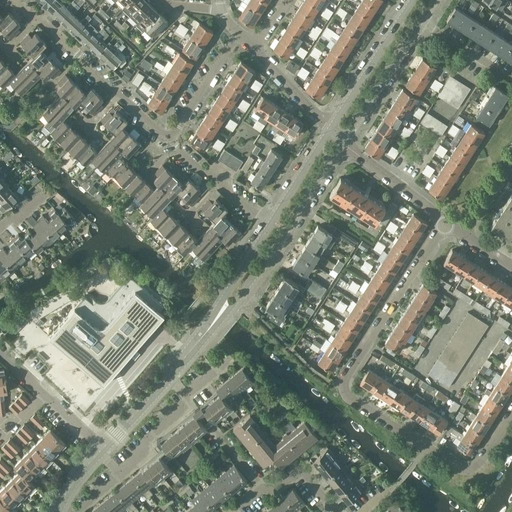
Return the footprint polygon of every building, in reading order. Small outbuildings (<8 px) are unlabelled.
[(53,0),(46,7),(53,14),(63,4),(58,0),(53,0)] [(53,14),(61,21),(80,0),(74,0),(67,8),(63,4),(53,14)] [(61,21),(68,28),(77,18),(73,14),(85,1),(83,0),(80,0),(61,21)] [(122,9),(130,17),(145,0),(144,0),(131,0),(125,7),(122,9)] [(130,17),(137,24),(152,8),(145,0),(130,17)] [(258,0),(249,0),(245,7),(259,15),(266,5),(258,0)] [(309,0),(304,0),(299,8),(313,17),(319,6),(309,0)] [(362,0),(356,9),(370,18),(376,8),(363,0),(362,0)] [(259,15),(245,7),(239,17),(252,26),(259,15)] [(350,19),(363,28),(370,18),(356,9),(352,15),(340,7),(338,11),(345,16),(350,19)] [(447,21),(457,27),(465,14),(455,7),(447,21)] [(143,32),(144,31),(160,15),(159,14),(152,8),(137,24),(136,25),(143,32)] [(299,8),(293,18),(306,27),(313,17),(299,8)] [(332,14),(324,10),(321,15),(328,20),(332,14)] [(342,20),(345,16),(338,11),(335,15),(342,20)] [(8,35),(12,31),(16,27),(17,27),(20,24),(9,13),(3,18),(8,23),(2,30),(8,35)] [(0,27),(2,30),(8,23),(3,18),(0,14),(0,27)] [(68,28),(75,35),(91,18),(88,14),(81,21),(77,18),(68,28)] [(160,15),(144,31),(152,38),(168,21),(160,14),(159,14),(160,15)] [(457,27),(467,33),(475,20),(465,14),(457,27)] [(75,35),(83,42),(95,28),(91,31),(88,28),(94,21),(91,18),(75,35)] [(293,18),(286,29),(300,37),(304,31),(316,39),(319,35),(311,30),(311,31),(306,28),(306,27),(293,18)] [(344,29),(357,38),(363,28),(350,19),(344,29)] [(96,26),(99,29),(105,24),(102,20),(96,26)] [(467,33),(476,40),(485,26),(475,20),(467,33)] [(178,27),(186,32),(188,29),(180,23),(178,27)] [(199,23),(191,36),(204,44),(213,31),(199,23)] [(178,27),(175,25),(169,31),(173,35),(175,31),(178,27)] [(311,30),(319,35),(322,29),(316,25),(315,28),(313,27),(311,30)] [(476,40),(486,46),(495,33),(485,26),(476,40)] [(186,32),(178,27),(175,31),(183,36),(186,32)] [(332,36),(337,39),(351,48),(357,38),(344,29),(341,33),(335,29),(333,31),(327,27),(325,31),(332,36)] [(83,42),(90,49),(106,32),(102,28),(99,31),(95,28),(83,42)] [(286,29),(280,39),(293,47),(300,37),(286,29)] [(12,31),(8,35),(11,39),(16,35),(12,31)] [(330,40),(332,36),(325,31),(323,35),(327,38),(330,40)] [(90,49),(97,55),(110,42),(109,42),(106,45),(102,41),(109,34),(106,32),(90,49)] [(23,46),(29,52),(36,46),(40,50),(41,50),(46,44),(35,33),(31,37),(32,37),(27,41),(23,46)] [(486,46),(496,53),(505,39),(495,33),(486,46)] [(204,44),(191,36),(182,49),(196,57),(204,44)] [(19,42),(23,46),(27,41),(24,38),(19,42)] [(97,55),(105,62),(122,43),(124,41),(121,38),(113,45),(110,42),(97,55)] [(293,47),(280,39),(273,49),(287,58),(293,47)] [(337,39),(331,49),(344,58),(351,48),(337,39)] [(496,53),(506,59),(511,49),(511,43),(505,39),(496,53)] [(122,43),(105,62),(112,69),(117,64),(121,67),(126,62),(125,57),(120,52),(125,46),(122,43)] [(165,49),(172,54),(175,50),(167,45),(165,49)] [(28,62),(35,68),(47,56),(41,50),(40,50),(36,46),(29,52),(33,56),(28,62)] [(300,46),(298,50),(306,55),(308,52),(300,46)] [(315,47),(312,51),(320,55),(322,52),(315,47)] [(331,49),(325,59),(338,68),(344,58),(331,49)] [(306,55),(298,50),(296,54),(303,59),(306,55)] [(320,55),(312,51),(310,55),(317,59),(320,55)] [(180,53),(173,63),(187,72),(193,62),(180,53)] [(47,56),(35,68),(41,74),(44,71),(47,68),(51,73),(54,70),(57,74),(61,70),(47,56)] [(423,58),(414,71),(428,80),(436,67),(423,58)] [(146,68),(150,67),(152,64),(144,59),(140,64),(146,68)] [(325,59),(318,69),(332,77),(338,68),(325,59)] [(291,60),(286,67),(295,73),(299,65),(291,60)] [(157,61),(154,65),(162,70),(164,66),(157,61)] [(241,61),(235,71),(248,80),(255,70),(241,61)] [(10,82),(16,87),(29,73),(35,68),(28,62),(23,67),(15,74),(9,81),(10,82)] [(173,63),(167,73),(180,82),(187,72),(173,63)] [(0,83),(4,87),(10,82),(9,81),(15,74),(4,64),(0,68),(0,70),(4,74),(0,77),(0,83)] [(162,70),(154,65),(152,69),(159,74),(162,70)] [(302,67),(300,71),(307,75),(309,72),(302,67)] [(29,73),(16,87),(22,94),(36,80),(42,75),(41,74),(35,68),(29,73)] [(318,69),(312,79),(325,87),(332,77),(318,69)] [(127,71),(122,78),(127,82),(132,74),(127,71)] [(235,71),(228,81),(242,90),(248,80),(235,71)] [(307,75),(300,71),(297,74),(305,79),(307,75)] [(428,80),(414,71),(406,84),(419,93),(428,80)] [(131,82),(138,86),(140,83),(144,76),(138,72),(131,82)] [(167,73),(161,83),(174,92),(180,82),(167,73)] [(64,91),(61,94),(68,101),(80,88),(65,74),(61,78),(65,82),(63,84),(67,88),(64,91)] [(444,85),(449,89),(455,79),(450,75),(444,85)] [(325,87),(312,79),(305,89),(319,97),(325,87)] [(435,79),(432,83),(441,88),(443,84),(435,79)] [(449,89),(454,92),(460,82),(455,79),(449,89)] [(255,80),(253,83),(260,88),(263,84),(255,80)] [(144,81),(142,85),(149,90),(151,86),(144,81)] [(228,81),(222,91),(235,100),(242,90),(228,81)] [(460,82),(454,92),(459,95),(465,85),(460,82)] [(161,83),(154,93),(168,102),(174,92),(161,83)] [(260,88),(253,83),(251,87),(258,92),(260,88)] [(441,88),(432,83),(430,87),(438,92),(441,88)] [(149,90),(142,85),(140,89),(147,93),(149,90)] [(443,99),(449,89),(444,85),(437,96),(443,99)] [(465,85),(459,95),(464,98),(470,88),(465,85)] [(495,86),(489,96),(502,105),(509,95),(495,86)] [(68,101),(75,107),(81,101),(85,105),(91,98),(86,94),(80,88),(68,101)] [(91,98),(85,105),(91,111),(95,107),(99,102),(100,103),(103,99),(91,88),(86,94),(91,98)] [(416,97),(403,89),(396,99),(410,107),(415,111),(422,115),(425,111),(412,104),(416,97)] [(448,102),(454,92),(449,89),(443,99),(448,102)] [(222,91),(216,101),(229,110),(235,100),(222,91)] [(459,95),(454,92),(448,102),(453,105),(459,95)] [(168,102),(154,93),(148,103),(161,112),(168,102)] [(42,114),(49,120),(64,105),(68,101),(61,94),(57,99),(42,114)] [(464,98),(459,95),(453,105),(458,108),(464,98)] [(489,96),(482,106),(496,115),(502,105),(489,96)] [(273,103),(263,97),(254,110),(261,114),(253,126),(257,129),(273,103)] [(243,99),(240,103),(248,108),(250,104),(243,99)] [(396,99),(390,109),(404,117),(410,107),(396,99)] [(49,120),(56,126),(56,127),(63,120),(71,111),(75,107),(68,101),(64,105),(49,120)] [(216,101),(209,111),(223,120),(229,110),(216,101)] [(248,108),(240,103),(238,107),(245,111),(248,108)] [(268,119),(275,123),(283,110),(273,103),(257,129),(260,131),(268,119)] [(489,125),(496,115),(482,106),(476,116),(489,125)] [(390,109),(384,119),(397,127),(404,117),(390,109)] [(104,123),(111,130),(117,123),(122,128),(122,127),(128,122),(116,110),(112,114),(113,115),(109,119),(104,123)] [(273,139),(277,142),(281,135),(281,134),(284,129),(285,129),(293,116),(283,110),(275,123),(280,127),(277,132),(273,139)] [(209,111),(203,121),(216,130),(223,120),(209,111)] [(422,115),(415,111),(412,114),(420,119),(422,115)] [(421,123),(426,126),(432,116),(427,113),(421,123)] [(293,116),(285,129),(295,136),(303,122),(293,116)] [(426,126),(431,129),(437,119),(432,116),(426,126)] [(230,119),(228,123),(235,127),(237,124),(230,119)] [(384,119),(377,128),(391,137),(397,127),(384,119)] [(431,129),(436,133),(442,122),(437,119),(431,129)] [(50,132),(57,139),(64,132),(69,137),(74,130),(63,120),(56,127),(56,126),(50,132)] [(203,121),(197,131),(210,139),(216,130),(203,121)] [(442,122),(436,133),(441,136),(448,126),(442,122)] [(115,134),(110,139),(117,146),(128,133),(122,127),(122,128),(117,123),(111,130),(115,134)] [(235,127),(228,123),(225,126),(233,131),(235,127)] [(471,123),(463,137),(476,145),(484,132),(471,123)] [(453,125),(450,129),(458,133),(460,129),(453,125)] [(405,127),(403,131),(410,135),(412,131),(405,127)] [(377,128),(371,138),(385,147),(391,137),(377,128)] [(458,133),(450,129),(448,132),(455,137),(458,133)] [(57,139),(69,149),(80,136),(74,130),(69,137),(64,132),(57,139)] [(210,139),(197,131),(190,141),(204,149),(210,139)] [(410,135),(403,131),(400,134),(407,139),(410,135)] [(123,152),(126,149),(129,146),(133,150),(135,147),(139,151),(143,147),(128,133),(117,146),(123,152)] [(69,149),(79,159),(86,152),(81,148),(87,142),(80,136),(69,149)] [(476,145),(463,137),(456,147),(470,155),(476,145)] [(385,147),(371,138),(365,148),(378,157),(385,147)] [(106,144),(112,150),(119,156),(120,157),(121,156),(124,153),(123,152),(117,146),(110,139),(107,143),(106,144)] [(218,139),(215,143),(222,147),(225,144),(218,139)] [(87,166),(92,160),(91,160),(98,153),(98,152),(87,142),(81,148),(86,152),(79,159),(87,166)] [(222,147),(215,143),(213,146),(220,151),(222,147)] [(91,160),(92,160),(98,166),(112,150),(106,144),(98,152),(98,153),(91,160)] [(252,152),(256,155),(260,148),(256,145),(252,152)] [(440,145),(438,149),(445,153),(447,149),(440,145)] [(392,147),(390,150),(397,155),(399,151),(392,147)] [(456,147),(450,156),(463,165),(470,155),(456,147)] [(236,171),(243,161),(224,149),(218,159),(236,171)] [(261,158),(275,167),(282,156),(271,149),(265,160),(261,158)] [(445,153),(438,149),(435,152),(442,157),(445,153)] [(105,172),(107,170),(108,169),(107,169),(119,156),(112,150),(98,166),(105,172)] [(397,155),(390,150),(388,154),(395,159),(397,155)] [(107,170),(114,176),(120,169),(125,173),(130,167),(120,157),(119,156),(107,169),(108,169),(107,170)] [(250,156),(245,163),(250,166),(254,159),(250,156)] [(463,165),(450,156),(443,166),(457,175),(463,165)] [(254,169),(258,171),(268,177),(275,167),(261,158),(254,169)] [(250,166),(245,163),(241,169),(245,172),(250,166)] [(158,185),(165,191),(177,179),(162,165),(158,169),(162,173),(160,175),(164,179),(161,182),(158,185)] [(427,165),(425,169),(432,173),(434,169),(427,165)] [(443,166),(437,176),(451,185),(457,175),(443,166)] [(114,176),(125,186),(137,173),(130,167),(125,173),(120,169),(114,176)] [(432,173),(425,169),(422,172),(430,177),(432,173)] [(268,177),(258,171),(251,181),(261,188),(268,177)] [(125,186),(136,196),(142,190),(138,185),(143,179),(137,173),(125,186)] [(437,176),(429,189),(442,198),(451,185),(437,176)] [(330,195),(345,204),(356,188),(341,178),(330,195)] [(140,205),(142,202),(143,202),(155,190),(154,189),(143,179),(138,185),(142,190),(136,196),(142,202),(140,205)] [(165,191),(172,198),(177,192),(181,196),(187,189),(183,185),(177,179),(165,191)] [(187,189),(181,196),(188,202),(192,197),(196,193),(197,193),(200,190),(188,179),(183,185),(187,189)] [(0,199),(11,190),(4,182),(0,185),(0,199)] [(154,189),(155,190),(161,196),(168,202),(170,200),(172,198),(165,191),(158,185),(156,187),(154,189)] [(345,204),(360,214),(371,197),(356,188),(345,204)] [(217,189),(209,198),(209,199),(213,202),(216,198),(221,193),(217,189)] [(11,190),(0,199),(0,201),(1,202),(0,203),(0,210),(2,212),(18,198),(11,190)] [(140,205),(146,211),(161,196),(155,190),(143,202),(142,202),(140,205)] [(511,192),(490,226),(506,237),(505,238),(511,242),(511,234),(511,233),(511,192)] [(146,211),(153,217),(162,208),(168,202),(161,196),(146,211)] [(192,197),(188,202),(192,205),(196,201),(192,197)] [(371,197),(360,214),(375,224),(386,207),(371,197)] [(205,211),(211,218),(218,211),(222,215),(228,209),(216,198),(213,202),(209,207),(205,211)] [(209,199),(205,203),(209,207),(213,202),(209,199)] [(201,208),(205,211),(209,207),(205,203),(201,208)] [(409,210),(401,205),(399,209),(406,214),(409,210)] [(52,218),(50,220),(61,232),(69,224),(75,219),(64,207),(58,212),(54,208),(48,213),(52,218)] [(150,220),(157,226),(163,220),(168,224),(174,218),(162,208),(153,217),(150,220)] [(215,221),(210,227),(216,234),(228,221),(222,215),(218,211),(211,218),(215,221)] [(414,213),(407,223),(421,232),(427,222),(414,213)] [(61,232),(50,220),(48,222),(42,215),(36,220),(38,222),(53,238),(61,232)] [(157,226),(168,237),(180,224),(174,218),(168,224),(163,220),(157,226)] [(228,221),(216,234),(223,240),(226,237),(228,234),(233,238),(236,235),(240,238),(243,235),(228,221)] [(37,231),(35,233),(46,245),(53,238),(38,222),(33,227),(37,231)] [(391,222),(388,225),(396,230),(398,226),(391,222)] [(407,223),(401,233),(414,242),(421,232),(407,223)] [(168,237),(179,247),(185,241),(180,236),(186,230),(180,224),(168,237)] [(318,225),(312,235),(325,244),(331,247),(337,237),(332,234),(318,225)] [(396,230),(388,225),(386,229),(393,233),(396,230)] [(206,231),(212,238),(219,244),(221,242),(223,240),(216,234),(210,227),(208,229),(206,231)] [(179,247),(186,253),(191,248),(191,247),(197,240),(186,230),(180,236),(185,241),(179,247)] [(29,231),(23,235),(38,252),(46,245),(35,233),(33,235),(29,231)] [(192,248),(197,253),(212,238),(206,231),(197,240),(191,247),(191,248),(186,253),(192,248)] [(338,235),(354,246),(357,241),(341,231),(338,235)] [(401,233),(395,243),(408,251),(414,242),(401,233)] [(18,234),(12,239),(28,255),(35,249),(38,252),(23,235),(23,236),(24,237),(22,239),(18,234)] [(312,235),(305,245),(319,254),(322,249),(328,252),(331,247),(325,244),(312,235)] [(212,238),(197,253),(205,260),(219,244),(212,238)] [(11,248),(9,250),(20,262),(28,255),(12,239),(7,244),(11,248)] [(378,241),(376,245),(383,250),(385,246),(378,241)] [(395,243),(388,253),(402,261),(408,251),(395,243)] [(305,245),(299,255),(313,264),(319,254),(305,245)] [(383,250),(376,245),(373,248),(380,253),(383,250)] [(3,248),(0,250),(0,255),(13,269),(20,262),(9,250),(7,252),(3,248)] [(444,263),(454,269),(462,256),(452,250),(444,263)] [(388,253),(382,263),(395,271),(402,261),(388,253)] [(0,270),(5,276),(13,269),(0,255),(0,270)] [(313,264),(299,255),(293,265),(306,274),(313,264)] [(454,269),(464,276),(472,262),(462,256),(454,269)] [(365,261),(362,265),(370,269),(373,265),(365,261)] [(464,276),(473,282),(482,269),(472,262),(464,276)] [(382,263),(375,273),(389,281),(395,271),(382,263)] [(341,268),(336,264),(333,269),(338,273),(341,268)] [(370,269),(362,265),(360,268),(368,273),(370,269)] [(473,282),(483,288),(492,275),(482,269),(473,282)] [(375,273),(369,282),(383,291),(389,281),(375,273)] [(149,331),(158,321),(159,320),(164,314),(158,309),(163,304),(129,274),(128,274),(108,297),(108,298),(107,298),(107,299),(106,299),(105,300),(104,300),(103,301),(102,301),(101,301),(100,301),(99,301),(98,301),(97,300),(96,300),(96,299),(95,299),(86,292),(84,295),(75,305),(58,324),(54,329),(53,330),(48,336),(52,339),(53,339),(63,349),(64,349),(74,358),(75,359),(86,368),(87,369),(97,378),(98,379),(104,384),(109,378),(109,377),(118,367),(119,366),(129,355),(130,354),(139,344),(140,343),(149,332),(149,331)] [(483,288),(493,295),(502,281),(492,275),(483,288)] [(285,277),(278,287),(295,298),(298,293),(301,295),(305,289),(298,283),(297,285),(285,277)] [(310,278),(307,283),(323,293),(326,288),(310,278)] [(353,280),(350,284),(358,289),(360,285),(353,280)] [(493,295),(503,301),(511,288),(502,281),(493,295)] [(369,282),(363,292),(376,301),(383,291),(369,282)] [(323,293),(307,283),(304,288),(320,298),(323,293)] [(423,283),(417,293),(430,302),(437,292),(423,283)] [(358,289),(350,284),(348,288),(355,293),(358,289)] [(278,287),(272,297),(289,308),(295,298),(278,287)] [(503,301),(511,306),(511,287),(511,288),(503,301)] [(363,292),(356,302),(370,311),(376,301),(363,292)] [(417,293),(411,303),(424,312),(430,302),(417,293)] [(289,308),(272,297),(266,307),(279,316),(278,317),(283,321),(285,317),(284,316),(289,308)] [(340,300),(337,304),(345,309),(347,305),(340,300)] [(356,302),(350,312),(364,321),(370,311),(356,302)] [(411,303),(404,313),(417,322),(424,312),(411,303)] [(345,309),(337,304),(335,308),(342,312),(345,309)] [(445,304),(442,310),(447,313),(450,307),(445,304)] [(306,311),(311,315),(314,310),(309,306),(306,311)] [(485,307),(482,312),(487,315),(490,310),(485,307)] [(447,313),(442,310),(439,315),(443,318),(447,313)] [(350,312),(344,322),(357,331),(364,321),(350,312)] [(468,312),(465,317),(475,323),(478,319),(468,312)] [(404,313),(398,323),(411,332),(421,338),(425,332),(415,326),(417,322),(404,313)] [(497,321),(502,324),(505,319),(500,316),(497,321)] [(475,323),(465,317),(462,322),(472,328),(475,323)] [(488,325),(478,319),(475,323),(485,330),(488,325)] [(505,319),(502,324),(507,327),(510,323),(505,319)] [(327,320),(325,324),(332,328),(335,325),(327,320)] [(344,322),(337,332),(351,341),(357,331),(344,322)] [(472,328),(462,322),(458,326),(469,333),(472,328)] [(398,323),(391,333),(405,342),(411,332),(398,323)] [(485,330),(475,323),(472,328),(482,335),(485,330)] [(332,328),(325,324),(322,328),(330,332),(332,328)] [(432,324),(429,329),(434,332),(437,327),(432,324)] [(469,333),(458,326),(455,331),(466,338),(469,333)] [(472,328),(469,333),(479,340),(482,335),(472,328)] [(434,332),(429,329),(426,334),(431,337),(434,332)] [(466,338),(455,331),(452,336),(463,342),(466,338)] [(337,332),(331,342),(345,351),(351,341),(337,332)] [(405,342),(391,333),(385,343),(398,352),(405,342)] [(469,333),(466,338),(476,344),(479,340),(469,333)] [(460,347),(463,342),(452,336),(449,341),(460,347)] [(476,344),(466,338),(463,342),(473,349),(476,344)] [(500,338),(496,345),(501,348),(505,341),(500,338)] [(315,340),(312,343),(320,348),(322,345),(315,340)] [(449,341),(446,345),(457,352),(460,347),(449,341)] [(331,342),(325,352),(338,360),(345,351),(331,342)] [(463,342),(460,347),(470,354),(473,349),(463,342)] [(320,348),(312,343),(310,347),(317,352),(320,348)] [(454,357),(457,352),(446,345),(443,350),(454,357)] [(501,348),(496,345),(492,351),(496,354),(501,348)] [(470,354),(460,347),(457,352),(467,358),(470,354)] [(440,355),(451,361),(454,357),(443,350),(440,355)] [(338,360),(325,352),(318,362),(332,370),(338,360)] [(467,358),(457,352),(454,357),(464,363),(467,358)] [(379,359),(385,363),(388,358),(382,354),(379,359)] [(448,366),(451,361),(440,355),(437,359),(448,366)] [(464,363),(454,357),(451,361),(461,368),(464,363)] [(388,358),(385,363),(391,366),(394,362),(388,358)] [(444,371),(448,366),(437,359),(434,364),(444,371)] [(487,359),(483,365),(488,368),(492,362),(487,359)] [(451,361),(448,366),(458,373),(461,368),(451,361)] [(441,375),(444,371),(434,364),(431,369),(441,375)] [(245,365),(233,374),(245,389),(254,382),(246,373),(249,370),(245,365)] [(488,368),(483,365),(479,371),(484,374),(488,368)] [(458,373),(448,366),(444,371),(455,377),(458,373)] [(511,368),(508,366),(501,376),(511,382),(511,368)] [(401,373),(406,376),(410,372),(404,368),(401,373)] [(360,383),(370,389),(378,376),(368,369),(360,383)] [(428,374),(438,380),(441,375),(431,369),(428,374)] [(455,377),(444,371),(441,375),(452,382),(455,377)] [(410,372),(406,376),(412,380),(415,376),(410,372)] [(233,374),(224,381),(241,402),(244,399),(240,394),(245,389),(233,374)] [(441,375),(438,380),(449,387),(452,382),(441,375)] [(370,389),(380,395),(388,382),(378,376),(370,389)] [(511,382),(501,376),(495,385),(508,394),(511,388),(511,382)] [(380,395),(390,402),(395,393),(396,394),(398,391),(397,390),(398,388),(403,381),(398,378),(393,385),(388,382),(380,395)] [(216,388),(219,393),(228,403),(229,403),(234,399),(238,404),(241,402),(224,381),(216,388)] [(484,392),(489,395),(502,404),(508,394),(495,385),(492,391),(487,388),(484,392)] [(278,388),(261,402),(265,408),(283,393),(278,388)] [(390,402),(400,408),(408,394),(398,388),(397,390),(398,391),(396,394),(395,393),(390,402)] [(448,397),(443,394),(438,391),(435,395),(445,401),(448,397)] [(219,393),(211,400),(223,415),(232,407),(229,403),(228,403),(219,393)] [(400,408),(409,414),(421,396),(416,393),(413,397),(408,394),(400,408)] [(22,394),(17,398),(25,405),(29,401),(22,394)] [(464,394),(460,400),(465,403),(469,397),(464,394)] [(489,395),(483,405),(496,414),(502,404),(489,395)] [(409,414),(419,420),(428,407),(427,407),(422,403),(425,399),(421,396),(409,414)] [(17,398),(13,402),(20,409),(25,405),(17,398)] [(223,415),(211,400),(200,408),(205,414),(207,413),(214,422),(223,415)] [(448,410),(454,414),(460,404),(454,400),(448,410)] [(20,409),(13,402),(9,407),(16,414),(20,409)] [(419,420),(429,427),(438,413),(433,411),(435,407),(430,404),(427,407),(428,407),(419,420)] [(483,405),(476,415),(490,424),(496,414),(483,405)] [(459,411),(456,416),(461,419),(464,414),(459,411)] [(474,419),(470,425),(483,433),(490,424),(476,415),(471,412),(469,416),(474,419)] [(31,417),(41,428),(45,424),(35,413),(31,417)] [(195,413),(186,420),(198,435),(207,428),(195,413)] [(438,413),(429,427),(439,433),(448,420),(438,413)] [(275,463),(274,463),(276,461),(281,467),(317,437),(304,420),(288,433),(286,432),(282,435),(284,437),(280,440),(279,439),(270,438),(269,439),(266,435),(268,434),(265,430),(263,431),(250,415),(233,429),(263,465),(269,460),(270,462),(270,463),(269,463),(269,464),(269,465),(270,466),(271,467),(272,467),(273,467),(274,467),(274,466),(275,465),(275,464),(275,463)] [(461,419),(456,416),(453,421),(457,424),(461,419)] [(186,420),(177,427),(190,442),(198,435),(186,420)] [(24,424),(20,428),(30,439),(34,434),(24,424)] [(470,425),(464,435),(477,443),(483,433),(470,425)] [(477,443),(464,435),(450,426),(447,431),(460,440),(457,445),(470,453),(477,443)] [(177,427),(169,434),(181,449),(190,442),(177,427)] [(30,439),(20,428),(16,433),(26,443),(30,439)] [(50,429),(43,436),(59,452),(66,445),(50,429)] [(181,449),(169,434),(160,441),(173,456),(181,449)] [(43,436),(36,444),(52,460),(59,452),(43,436)] [(10,439),(5,443),(16,453),(20,449),(10,439)] [(152,445),(155,449),(160,445),(157,441),(152,445)] [(16,453),(5,443),(1,447),(11,457),(16,453)] [(36,444),(28,451),(45,467),(52,460),(36,444)] [(310,457),(320,469),(335,457),(328,448),(318,456),(316,453),(310,457)] [(28,451),(21,458),(37,474),(45,467),(28,451)] [(159,455),(150,462),(163,477),(171,470),(159,455)] [(317,479),(320,483),(342,465),(335,457),(320,469),(324,474),(317,479)] [(1,458),(0,459),(0,466),(7,473),(11,468),(1,458)] [(21,458),(14,466),(35,487),(36,487),(30,481),(37,474),(21,458)] [(150,462),(141,469),(154,484),(163,477),(150,462)] [(234,465),(225,472),(238,487),(246,480),(234,465)] [(330,481),(334,486),(349,473),(342,465),(320,483),(324,486),(330,481)] [(19,471),(12,478),(28,494),(35,487),(14,466),(19,471)] [(141,469),(133,476),(150,496),(153,494),(148,488),(154,484),(141,469)] [(225,472),(217,479),(229,494),(238,487),(225,472)] [(331,496),(334,499),(355,482),(349,473),(334,486),(337,490),(331,496)] [(133,476),(125,483),(137,498),(142,493),(147,499),(150,496),(133,476)] [(12,478),(5,485),(21,501),(28,494),(12,478)] [(217,479),(209,485),(221,501),(229,494),(217,479)] [(355,482),(334,499),(337,503),(343,498),(348,503),(363,491),(355,482)] [(125,483),(116,490),(133,510),(136,507),(132,502),(137,498),(125,483)] [(5,485),(0,490),(0,494),(14,508),(21,501),(5,485)] [(209,485),(200,492),(213,507),(221,501),(209,485)] [(293,488),(284,495),(297,511),(302,511),(299,508),(305,503),(293,488)] [(173,493),(170,489),(163,495),(166,499),(173,493)] [(116,490),(108,496),(120,511),(126,507),(129,511),(130,511),(133,510),(116,490)] [(191,500),(195,503),(202,511),(207,511),(213,507),(200,492),(191,500)] [(0,509),(2,511),(13,511),(16,510),(14,508),(0,494),(0,509)] [(297,511),(284,495),(276,502),(283,511),(297,511)] [(398,495),(386,505),(392,511),(410,511),(408,511),(407,511),(400,503),(403,501),(398,495)] [(108,496),(100,503),(106,511),(119,511),(120,511),(108,496)] [(283,511),(276,502),(267,509),(269,511),(283,511)] [(106,511),(100,503),(88,511),(106,511)] [(202,511),(195,503),(186,510),(188,511),(202,511)]
